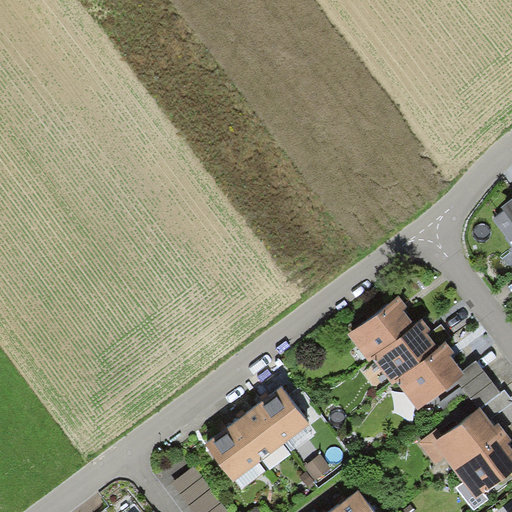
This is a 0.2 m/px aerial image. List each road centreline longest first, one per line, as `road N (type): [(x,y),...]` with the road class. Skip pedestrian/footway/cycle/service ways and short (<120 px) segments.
road 1 (residential): [(423,221),(42,511)]
road 2 (residential): [(423,221),(511,340)]
